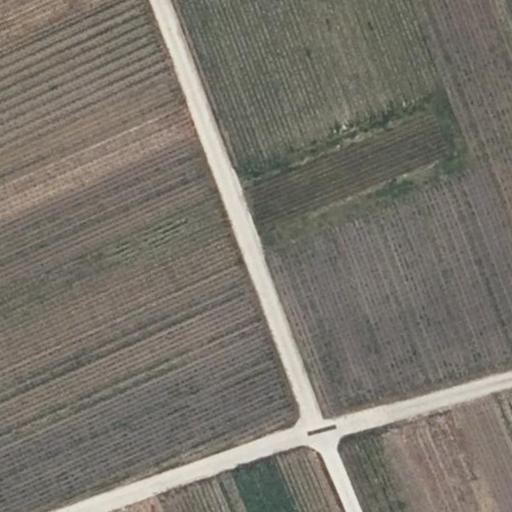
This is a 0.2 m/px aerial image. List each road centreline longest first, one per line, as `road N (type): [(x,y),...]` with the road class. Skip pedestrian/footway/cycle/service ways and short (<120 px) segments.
road 1 (track): [(156,0),(352,511)]
road 2 (track): [(511,380),(85,511)]
